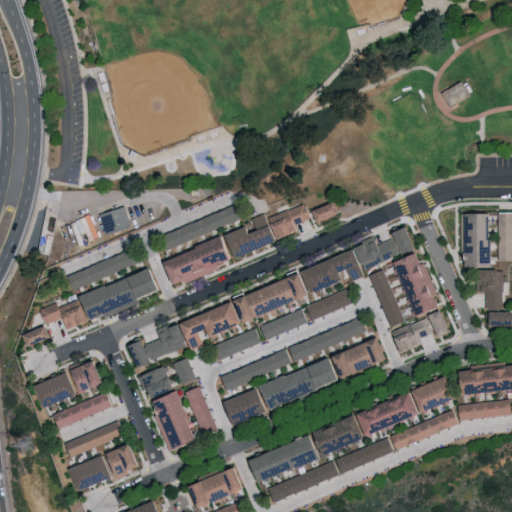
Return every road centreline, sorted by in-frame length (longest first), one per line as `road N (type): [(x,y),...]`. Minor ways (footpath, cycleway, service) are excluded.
road 1 (residential): [(63,353),(453,195),(511,191)]
road 2 (residential): [(95,504),(451,357),(511,346)]
road 3 (secondary): [(0,275),(23,219),(33,146),(34,92),(8,0)]
road 4 (residential): [(479,349),(420,207)]
road 5 (residential): [(166,475),(108,335)]
road 6 (secondary): [(0,63),(7,94),(0,190)]
